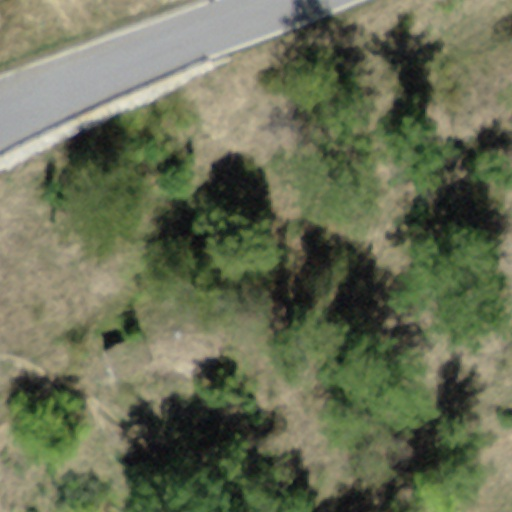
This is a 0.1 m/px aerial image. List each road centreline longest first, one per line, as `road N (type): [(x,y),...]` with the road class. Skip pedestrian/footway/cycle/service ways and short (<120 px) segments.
road 1 (track): [(0,294),(411,498),(511,474)]
road 2 (tertiary): [(283,0),(0,113)]
